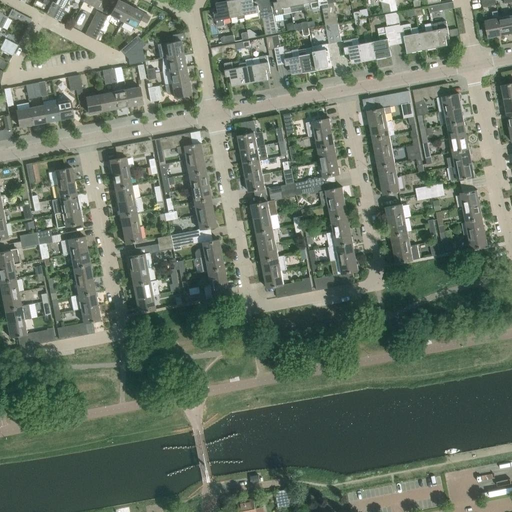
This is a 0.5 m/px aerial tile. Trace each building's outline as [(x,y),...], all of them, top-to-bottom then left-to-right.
[(58,4),(57,5),(64,8),(68,0),(82,0),(84,1),(84,0),(59,0),(58,4)] [(117,0),(110,14),(123,21),(130,6),(119,0),(117,0)] [(241,0),(230,0),(227,1),(230,17),(237,16),(238,19),(244,18),(244,15),(241,0)] [(241,0),(244,15),(251,13),(252,19),(262,18),(265,35),(271,34),(268,16),(265,0),(257,0),(256,0),(256,1),(252,2),(252,0),(241,0)] [(265,0),(268,16),(271,34),(278,33),(274,15),(291,12),(290,6),(288,0),(265,0)] [(322,6),(325,25),(331,24),(328,5),(326,0),(302,0),(304,3),(310,2),(311,8),(322,6)] [(326,0),(328,5),(331,24),(338,22),(334,4),(344,2),(343,0),(326,0)] [(388,0),(389,4),(391,11),(397,10),(395,0),(388,0)] [(57,5),(58,4),(53,1),(46,14),(51,17),(57,5)] [(224,18),(230,17),(227,1),(217,2),(218,8),(214,9),(214,8),(217,26),(225,25),(224,18)] [(442,10),(440,4),(428,6),(430,13),(442,10)] [(57,5),(51,17),(56,19),(61,11),(63,12),(64,8),(57,5)] [(142,12),(130,6),(123,21),(135,27),(139,19),(146,23),(149,16),(142,13),(142,12)] [(31,19),(11,9),(9,14),(28,24),(31,19)] [(90,37),(97,24),(102,14),(96,11),(91,21),(84,34),(90,37)] [(398,12),(392,13),(397,44),(406,42),(403,25),(400,25),(398,12)] [(392,13),(385,15),(388,27),(385,27),(389,46),(397,44),(392,13)] [(102,14),(97,24),(90,37),(95,39),(102,26),(107,16),(102,14)] [(511,15),(499,18),(501,35),(511,32),(511,15)] [(501,35),(499,18),(485,20),(488,37),(501,35)] [(446,21),(431,24),(432,30),(435,47),(446,45),(446,46),(446,45),(445,39),(449,39),(446,21)] [(338,22),(331,24),(335,42),(341,41),(338,22)] [(294,30),(294,29),(293,24),(293,23),(286,24),(287,31),(294,30)] [(331,24),(325,25),(327,36),(329,43),(329,44),(335,42),(331,24)] [(410,24),(403,25),(406,42),(408,53),(408,52),(421,49),(418,32),(412,34),(411,28),(410,24)] [(380,40),(372,42),(375,58),(390,55),(390,56),(391,56),(389,46),(385,27),(377,29),(380,40)] [(421,49),(435,47),(432,30),(426,31),(425,28),(417,29),(418,32),(421,49)] [(458,28),(449,30),(451,37),(459,35),(458,28)] [(235,34),(221,37),(222,44),(236,41),(235,34)] [(298,49),(291,51),(284,52),(283,47),(280,47),(278,35),(272,36),(274,48),(278,65),(285,64),(286,65),(287,70),(288,70),(288,69),(291,69),(292,75),(293,74),(293,75),(293,74),(302,72),(298,52),(298,49)] [(120,50),(124,54),(136,45),(141,40),(137,36),(132,40),(120,50)] [(268,50),(274,48),(272,36),(266,37),(268,50)] [(2,44),(15,50),(18,45),(5,38),(2,44)] [(357,38),(344,40),(345,47),(344,47),(346,54),(347,59),(348,58),(350,57),(352,63),(352,64),(353,63),(361,61),(358,41),(357,38)] [(375,58),(372,42),(367,43),(366,39),(358,41),(361,61),(375,58)] [(141,40),(136,45),(124,54),(128,58),(129,64),(144,61),(143,54),(149,49),(141,40)] [(159,58),(162,57),(183,53),(181,40),(157,45),(159,58)] [(236,43),(223,45),(224,52),(237,49),(236,43)] [(0,49),(12,56),(15,50),(2,44),(0,48),(0,49)] [(319,45),(312,47),(313,53),(316,70),(326,67),(327,68),(327,67),(331,67),(331,68),(331,67),(332,67),(329,50),(328,50),(327,44),(319,45)] [(306,51),(298,52),(302,72),(316,69),(313,53),(312,47),(305,48),(306,51)] [(185,66),(183,53),(162,57),(162,71),(169,69),(185,66)] [(270,73),(269,68),(270,68),(269,61),(268,61),(267,55),(259,57),(260,62),(253,64),(256,81),(264,79),(267,79),(267,80),(267,79),(268,79),(267,73),(270,73)] [(0,66),(6,69),(9,62),(0,57),(0,66)] [(233,85),(243,84),(239,66),(233,68),(232,62),(224,63),(228,81),(232,80),(233,86),(233,85)] [(239,63),(239,66),(243,84),(256,81),(253,64),(246,65),(246,62),(239,63)] [(140,80),(146,79),(143,65),(137,66),(140,80)] [(169,69),(171,83),(188,80),(185,66),(169,69)] [(116,82),(114,68),(108,69),(111,83),(116,82)] [(105,84),(111,83),(108,69),(102,70),(105,84)] [(79,74),(73,76),(76,89),(82,88),(79,74)] [(73,76),(67,77),(70,90),(76,89),(73,76)] [(191,94),(188,80),(171,83),(164,85),(166,92),(168,94),(173,93),(174,97),(191,94)] [(47,95),(44,81),(39,82),(41,96),(47,95)] [(28,99),(41,96),(39,82),(25,85),(27,95),(28,99)] [(511,82),(506,84),(501,85),(502,91),(503,91),(504,99),(511,97),(511,82)] [(448,83),(442,84),(444,96),(450,95),(448,83)] [(436,85),(430,86),(432,98),(437,97),(439,97),(436,85)] [(126,89),(129,106),(142,103),(139,86),(126,89)] [(160,100),(157,86),(148,88),(150,102),(160,100)] [(425,87),(418,89),(420,100),(421,100),(424,100),(426,99),(427,99),(425,87)] [(5,96),(6,101),(6,103),(7,103),(13,102),(10,88),(4,89),(5,96)] [(112,92),(115,108),(129,106),(126,89),(112,92)] [(403,92),(405,103),(411,102),(409,90),(403,92)] [(99,94),(102,111),(115,108),(112,92),(99,94)] [(403,92),(397,93),(399,105),(405,103),(403,92)] [(397,93),(391,94),(393,106),(399,105),(397,93)] [(439,97),(437,97),(439,112),(444,111),(461,107),(460,100),(460,99),(459,93),(450,95),(444,96),(439,97)] [(85,97),(89,113),(102,111),(99,94),(85,97)] [(385,95),(379,96),(381,108),(387,107),(385,95)] [(52,103),(52,96),(36,97),(37,104),(52,103)] [(379,96),(373,97),(375,109),(381,108),(379,96)] [(56,102),(59,119),(73,116),(70,100),(56,102)] [(424,100),(421,100),(422,102),(421,102),(415,103),(418,116),(429,114),(427,105),(425,102),(424,100)] [(43,105),(46,122),(59,119),(56,102),(43,105)] [(411,102),(405,103),(408,118),(414,117),(411,102)] [(30,107),(33,124),(46,122),(43,105),(30,107)] [(381,108),(375,109),(367,111),(368,117),(369,117),(370,125),(387,122),(386,115),(393,114),(392,106),(387,107),(381,108)] [(16,110),(19,127),(33,124),(30,107),(16,110)] [(462,115),(461,107),(444,111),(447,124),(464,121),(463,115),(462,115)] [(283,114),(287,134),(295,132),(291,113),(283,114)] [(2,117),(6,139),(13,138),(11,128),(9,116),(2,117)] [(309,136),(314,135),(332,132),(330,124),(331,124),(330,118),(324,119),(306,122),(309,136)] [(257,146),(257,144),(255,132),(257,132),(255,120),(249,121),(247,122),(247,121),(241,122),(243,134),(237,135),(239,142),(240,144),(241,150),(257,146)] [(387,122),(370,125),(372,132),(371,132),(372,139),(390,135),(394,135),(391,121),(387,122)] [(447,124),(449,138),(466,135),(465,127),(464,121),(447,124)] [(276,128),(278,142),(284,141),(282,127),(276,128)] [(190,132),(184,133),(186,145),(192,144),(190,132)] [(314,135),(315,139),(316,144),(317,149),(335,146),(335,144),(334,140),(333,140),(332,132),(314,135)] [(184,133),(178,135),(180,146),(183,145),(186,145),(184,133)] [(178,135),(172,136),(174,147),(176,147),(180,146),(178,135)] [(373,145),(374,144),(376,153),(392,149),(391,144),(390,135),(372,139),(373,144),(373,145)] [(468,142),(466,135),(449,138),(451,144),(452,152),(469,148),(469,144),(468,142)] [(166,137),(167,144),(168,148),(174,147),(172,136),(166,137)] [(160,138),(154,139),(156,150),(157,153),(163,152),(162,149),(160,138)] [(152,152),(151,144),(150,140),(143,141),(144,144),(146,153),(152,152)] [(146,153),(144,144),(143,141),(138,142),(140,154),(146,153)] [(287,155),(285,144),(284,141),(278,142),(279,144),(280,149),(281,156),(287,155)] [(138,142),(131,143),(134,155),(140,154),(138,142)] [(184,152),(185,160),(202,157),(201,149),(201,144),(200,142),(192,144),(186,145),(183,145),(180,146),(176,147),(177,154),(184,152)] [(126,144),(120,145),(122,157),(126,156),(128,156),(126,144)] [(243,163),(260,160),(267,158),(265,145),(257,146),(241,150),(242,157),(243,163)] [(335,146),(317,149),(319,163),(337,159),(335,152),(336,152),(335,146)] [(453,156),(446,158),(448,167),(472,163),(470,155),(471,154),(469,148),(452,152),(453,156)] [(378,167),(395,163),(392,149),(376,153),(377,160),(376,160),(378,167)] [(126,156),(122,157),(117,158),(109,160),(110,166),(111,166),(112,174),(129,171),(126,156)] [(204,164),(202,157),(185,160),(188,173),(205,170),(204,164)] [(145,168),(150,167),(155,166),(154,158),(143,160),(145,168)] [(424,171),(423,165),(421,158),(416,159),(417,165),(419,173),(424,171)] [(337,159),(319,163),(322,177),(340,173),(339,167),(338,167),(337,159)] [(245,169),(246,177),(263,174),(260,160),(243,163),(244,169),(245,169)] [(28,175),(34,174),(32,163),(26,164),(28,175)] [(159,165),(162,179),(167,178),(165,170),(166,169),(167,168),(168,167),(168,166),(168,165),(168,164),(168,163),(165,164),(159,165)] [(379,172),(381,180),(397,177),(395,163),(378,167),(379,172)] [(457,180),(475,176),(474,170),(473,170),(472,163),(448,167),(451,181),(457,180)] [(71,167),(54,170),(57,184),(74,181),(72,174),(73,173),(71,167)] [(188,173),(191,187),(207,184),(206,176),(207,176),(205,170),(188,173)] [(129,171),(112,174),(114,182),(113,182),(114,188),(132,185),(129,171)] [(271,172),(263,174),(246,177),(247,185),(248,191),(265,188),(265,183),(271,182),(271,172)] [(173,176),(167,178),(162,179),(164,192),(169,191),(168,185),(174,184),(173,176)] [(382,188),(383,194),(400,191),(397,177),(381,180),(382,187),(382,188)] [(57,184),(59,198),(77,195),(76,189),(75,189),(74,181),(57,184)] [(295,189),(309,187),(308,181),(294,183),(295,189)] [(280,186),(267,188),(268,194),(269,194),(282,192),(295,189),(294,183),(280,186)] [(430,192),(443,190),(442,183),(429,186),(430,192)] [(191,187),(193,201),(211,198),(210,192),(209,192),(207,184),(191,187)] [(132,185),(114,188),(115,194),(116,194),(117,201),(134,198),(132,185)] [(295,189),(296,195),(310,193),(319,191),(318,185),(309,187),(295,189)] [(430,192),(429,186),(415,189),(416,195),(430,192)] [(328,204),(345,201),(343,193),(344,193),(343,187),(325,190),(319,191),(322,205),(328,204)] [(296,195),(295,189),(282,192),(283,198),(296,195)] [(430,192),(431,198),(444,195),(443,190),(430,192)] [(460,193),(463,207),(480,204),(478,196),(479,196),(477,190),(460,193)] [(430,192),(416,195),(417,201),(431,198),(430,192)] [(52,200),(54,213),(79,209),(77,201),(78,201),(77,195),(59,198),(52,200)] [(134,198),(117,201),(119,209),(118,209),(119,215),(137,212),(134,198)] [(193,201),(196,215),(213,211),(211,204),(212,204),(211,198),(193,201)] [(440,200),(433,201),(435,211),(442,210),(440,200)] [(252,211),(254,218),(270,215),(268,201),(251,204),(252,211)] [(345,201),(328,204),(330,218),(348,215),(347,209),(346,209),(345,201)] [(387,213),(389,222),(405,218),(403,204),(385,207),(387,214),(387,213)] [(463,207),(465,221),(483,218),(482,211),(481,212),(480,204),(463,207)] [(172,205),(167,206),(168,212),(168,213),(169,220),(177,218),(176,210),(173,210),(172,205)] [(65,226),(82,223),(81,217),(82,217),(81,208),(79,209),(54,213),(57,228),(65,226)] [(214,219),(213,211),(196,215),(199,229),(216,226),(215,219),(214,219)] [(137,212),(119,215),(120,221),(121,221),(123,229),(139,226),(137,212)] [(255,226),(256,232),(273,229),(280,228),(277,214),(270,215),(254,218),(255,226)] [(348,215),(330,218),(333,231),(350,228),(348,221),(349,221),(348,215)] [(389,229),(391,235),(408,232),(405,218),(389,222),(390,229),(389,229)] [(483,218),(465,221),(468,235),(485,232),(483,224),(484,224),(483,218)] [(0,238),(8,237),(6,223),(0,223),(0,238)] [(439,226),(441,240),(447,239),(452,238),(451,230),(445,231),(444,225),(439,226)] [(139,226),(123,229),(124,237),(123,237),(124,243),(142,240),(139,226)] [(329,247),(335,245),(353,242),(352,236),(351,236),(350,228),(333,231),(327,233),(329,247)] [(38,238),(52,235),(50,229),(37,232),(38,238)] [(259,246),(276,243),(273,229),(256,232),(257,238),(258,238),(259,246)] [(170,235),(171,241),(197,236),(196,230),(170,235)] [(20,241),(38,238),(37,232),(19,235),(20,241)] [(392,241),(394,249),(418,245),(417,244),(411,245),(408,232),(391,235),(392,241)] [(468,235),(471,249),(488,245),(487,239),(486,239),(485,232),(468,235)] [(59,234),(52,235),(52,239),(53,241),(53,242),(61,240),(59,234)] [(48,258),(46,243),(53,241),(52,239),(52,235),(38,238),(39,244),(42,259),(43,259),(48,258)] [(171,241),(170,235),(157,237),(158,243),(171,241)] [(71,253),(87,250),(85,243),(86,242),(85,236),(68,239),(61,240),(63,255),(71,253)] [(197,236),(171,241),(172,248),(173,252),(181,250),(180,246),(198,243),(197,236)] [(39,244),(38,238),(20,241),(24,241),(25,247),(39,244)] [(195,258),(204,256),(221,253),(219,245),(220,245),(219,239),(201,242),(202,247),(198,248),(198,249),(197,250),(196,251),(196,252),(195,253),(195,254),(195,255),(195,256),(195,257),(195,258)] [(136,255),(127,257),(128,263),(129,263),(130,270),(147,267),(152,266),(149,252),(172,248),(171,241),(158,243),(158,244),(134,248),(135,249),(136,255)] [(353,242),(335,245),(338,260),(355,256),(354,248),(353,242)] [(260,254),(261,260),(278,257),(276,243),(259,246),(261,254),(260,254)] [(396,263),(413,260),(420,258),(419,258),(416,245),(394,249),(395,256),(396,263)] [(0,266),(14,264),(22,262),(20,253),(18,254),(17,248),(10,249),(10,250),(0,252),(0,266)] [(88,258),(87,250),(71,253),(74,267),(90,264),(89,258),(88,258)] [(311,258),(312,265),(317,264),(315,250),(309,251),(311,258)] [(221,253),(204,256),(206,270),(224,267),(223,261),(222,261),(221,253)] [(264,274),(281,271),(287,270),(284,256),(278,257),(261,260),(262,266),(263,266),(264,274)] [(355,256),(338,260),(340,273),(344,273),(350,272),(359,270),(357,264),(355,256)] [(169,270),(171,277),(176,276),(175,270),(178,269),(177,262),(172,263),(173,269),(169,270)] [(0,281),(17,278),(14,264),(0,266),(0,281)] [(74,267),(76,280),(92,278),(90,270),(91,270),(90,264),(74,267)] [(150,281),(147,267),(130,270),(132,278),(131,278),(132,284),(150,281)] [(206,270),(209,284),(226,281),(224,273),(225,273),(224,267),(206,270)] [(281,285),(284,284),(281,271),(264,274),(266,281),(265,281),(266,288),(275,286),(281,285)] [(344,273),(346,284),(352,283),(350,272),(344,273)] [(338,274),(340,286),(346,284),(344,273),(340,273),(338,274)] [(332,275),(334,287),(340,286),(338,274),(332,275)] [(326,276),(328,288),(334,287),(332,275),(326,276)] [(178,283),(176,276),(171,277),(172,284),(173,291),(179,289),(178,283)] [(53,278),(47,279),(49,286),(54,285),(59,284),(58,277),(53,278)] [(313,291),(310,277),(304,279),(304,280),(306,292),(313,291)] [(323,289),(320,277),(314,278),(317,290),(323,289)] [(0,287),(2,294),(19,291),(17,278),(0,281),(0,287)] [(92,278),(76,280),(79,294),(95,291),(94,285),(93,286),(92,278)] [(134,290),(136,298),(152,295),(158,293),(156,280),(150,281),(132,284),(134,290)] [(209,284),(203,285),(205,299),(229,295),(228,288),(227,288),(226,281),(209,284)] [(289,296),(295,294),(293,282),(287,284),(289,296)] [(277,298),(284,297),(281,285),(275,286),(277,298)] [(189,295),(198,293),(197,287),(188,288),(189,295)] [(3,303),(4,309),(22,305),(19,291),(2,294),(3,303)] [(73,309),(81,308),(97,305),(96,298),(96,297),(95,291),(79,294),(70,296),(73,309)] [(155,309),(152,295),(136,298),(137,306),(136,306),(138,312),(155,309)] [(50,314),(47,300),(42,301),(43,308),(44,315),(50,314)] [(6,315),(7,322),(24,318),(31,317),(29,304),(22,305),(4,309),(5,315),(6,315)] [(97,305),(81,308),(84,322),(86,322),(92,321),(100,319),(99,313),(97,305)] [(27,333),(24,318),(7,322),(9,330),(8,330),(9,337),(17,335),(23,334),(27,333)] [(94,333),(92,321),(86,322),(88,334),(94,333)] [(86,322),(84,322),(80,323),(83,335),(88,334),(86,322)] [(80,323),(74,324),(77,336),(83,335),(80,323)] [(74,324),(69,325),(71,337),(77,336),(74,324)] [(63,327),(65,338),(71,337),(69,325),(63,327)] [(55,340),(52,327),(46,328),(47,329),(49,341),(55,340)] [(65,338),(63,327),(57,328),(59,339),(65,338)] [(47,329),(41,330),(43,342),(49,341),(47,329)] [(41,330),(35,332),(37,344),(43,342),(41,330)] [(35,332),(29,333),(31,345),(37,344),(35,332)] [(29,333),(27,333),(23,334),(26,346),(31,345),(29,333)] [(17,335),(20,347),(26,346),(23,334),(17,335)] [(280,490),(275,491),(277,500),(282,499),(283,507),(290,506),(287,491),(287,489),(280,490)] [(239,511),(256,511),(254,498),(246,500),(246,502),(238,503),(239,511)]
